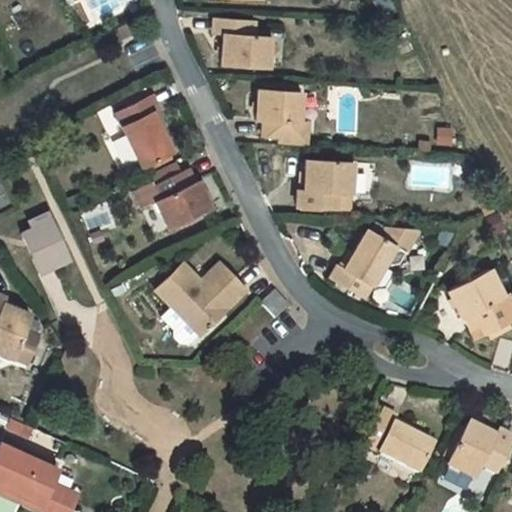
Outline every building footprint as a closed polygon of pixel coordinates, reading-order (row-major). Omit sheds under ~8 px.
[(252,21),(212,18),(212,33),(222,34),(220,64),(267,68),(269,36),(251,35),(252,21)] [(298,123),(300,91),(257,88),(255,119),(262,120),(261,134),(290,137),(291,122),(298,123)] [(153,108),(147,95),(112,111),(139,166),(167,153),(154,128),(146,112),(151,110),(153,108)] [(159,126),(151,110),(146,112),(154,128),(159,126)] [(351,161),(305,158),(302,189),(296,188),(295,205),(348,209),(351,161)] [(193,181),(187,168),(150,186),(156,199),(153,200),(167,229),(210,208),(196,179),(193,181)] [(49,216),(33,223),(34,227),(20,233),(38,272),(69,259),(49,216)] [(352,251),(342,268),(337,265),(336,264),(328,277),(362,297),(383,261),(389,264),(398,263),(418,229),(385,226),(379,236),(366,228),(352,251)] [(347,249),(337,265),(342,268),(352,251),(347,249)] [(198,335),(245,290),(223,267),(204,286),(200,281),(182,263),(154,289),(198,335)] [(204,286),(223,267),(218,263),(200,281),(204,286)] [(460,317),(464,315),(470,329),(480,324),(484,332),(485,334),(488,331),(505,323),(509,321),(511,303),(506,293),(502,295),(488,267),(446,289),(460,317)] [(287,306),(273,291),(260,303),(274,319),(287,306)] [(0,299),(1,296),(0,295),(0,353),(12,359),(12,358),(27,365),(38,337),(23,332),(29,315),(0,302),(0,299)] [(505,323),(488,331),(491,336),(508,327),(505,323)] [(480,324),(470,329),(475,338),(484,332),(480,324)] [(395,418),(381,411),(364,445),(418,473),(432,445),(408,433),(391,425),(394,420),(395,418)] [(410,428),(394,420),(391,425),(408,433),(410,428)] [(495,438),(466,423),(446,466),(474,480),(480,467),(495,474),(511,439),(511,438),(498,432),(495,438)] [(21,446),(1,437),(0,439),(0,488),(2,485),(18,493),(15,499),(43,511),(66,511),(75,494),(49,482),(55,469),(18,452),(21,446)] [(57,463),(21,446),(18,452),(55,469),(57,463)] [(18,493),(2,485),(0,488),(0,492),(15,499),(18,493)]
